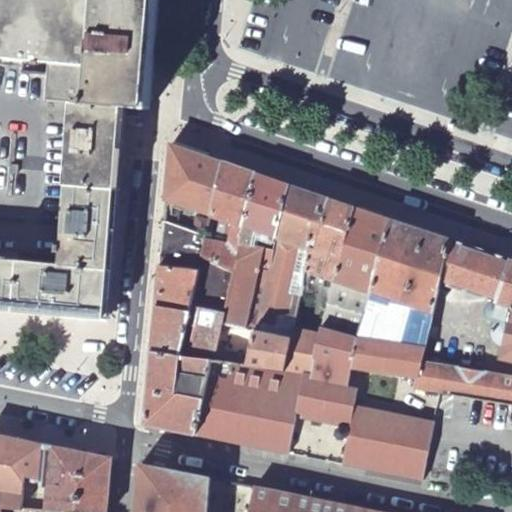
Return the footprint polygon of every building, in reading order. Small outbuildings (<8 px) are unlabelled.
[(0,0),(0,58),(47,63),(52,0),(0,0)] [(146,107),(155,0),(52,0),(47,63),(45,100),(71,102),(122,106),(146,107)] [(121,118),(122,106),(71,102),(70,116),(65,185),(67,185),(115,189),(121,118)] [(223,161),(171,143),(166,199),(198,210),(193,232),(206,235),(211,215),(223,161)] [(256,172),(223,161),(211,215),(222,218),(217,240),(240,244),(240,240),(244,225),(256,172)] [(289,184),(256,172),(244,225),(272,232),(272,238),(276,239),(289,184)] [(330,198),(289,184),(276,239),(274,251),(248,365),(283,369),(294,328),(306,285),(330,198)] [(115,189),(67,185),(62,245),(58,245),(58,251),(62,252),(61,263),(108,270),(115,189)] [(354,206),(330,198),(306,285),(313,286),(313,284),(322,285),(325,276),(335,279),(354,206)] [(390,218),(354,206),(335,279),(371,291),(390,218)] [(371,291),(433,310),(440,282),(450,238),(390,218),(371,291)] [(204,244),(162,234),(159,267),(197,274),(191,309),(224,311),(234,269),(201,259),(204,244)] [(511,375),(421,361),(417,377),(415,387),(441,392),(511,404),(511,259),(450,238),(440,282),(490,300),(490,302),(486,308),(486,312),(485,317),(497,321),(495,322),(494,324),(492,326),(491,329),(491,335),(492,337),(493,340),(495,342),(497,344),(499,345),(502,346),(498,358),(511,361),(511,375)] [(224,311),(191,309),(190,311),(187,328),(195,330),(194,337),(190,336),(189,344),(193,344),(197,350),(214,352),(213,360),(248,365),(274,251),(240,240),(240,244),(234,269),(224,311)] [(0,309),(14,311),(19,260),(0,258),(0,309)] [(108,270),(61,263),(19,260),(14,311),(105,319),(108,270)] [(197,274),(159,267),(156,306),(190,311),(191,309),(197,274)] [(371,291),(335,279),(330,299),(328,308),(338,312),(334,331),(359,337),(371,291)] [(383,372),(417,377),(421,361),(433,310),(371,291),(359,337),(351,367),(353,367),(383,372)] [(330,299),(323,297),(320,306),(328,308),(330,299)] [(190,311),(156,306),(155,312),(151,346),(151,352),(182,356),(187,328),(190,311)] [(338,312),(328,308),(322,328),(334,331),(338,312)] [(320,336),(294,328),(283,369),(311,373),(315,357),(320,336)] [(320,336),(315,357),(351,367),(359,337),(334,331),(322,328),(320,336)] [(182,356),(151,352),(144,424),(196,435),(213,360),(182,356)] [(213,360),(196,435),(289,453),(296,417),(336,425),(338,415),(348,376),(351,376),(353,367),(351,367),(315,357),(311,373),(283,369),(248,365),(213,360)] [(423,480),(435,421),(355,405),(358,388),(349,386),(351,376),(348,376),(338,415),(336,425),(350,427),(343,464),(423,480)] [(348,429),(336,426),(333,438),(345,440),(348,429)] [(43,443),(0,434),(0,489),(2,490),(0,504),(2,505),(66,511),(107,511),(112,457),(53,445),(49,483),(44,483),(43,487),(48,488),(47,495),(24,492),(25,476),(39,478),(43,443)] [(207,511),(211,477),(140,463),(135,511),(207,511)] [(250,511),(380,511),(256,486),(250,511)]
